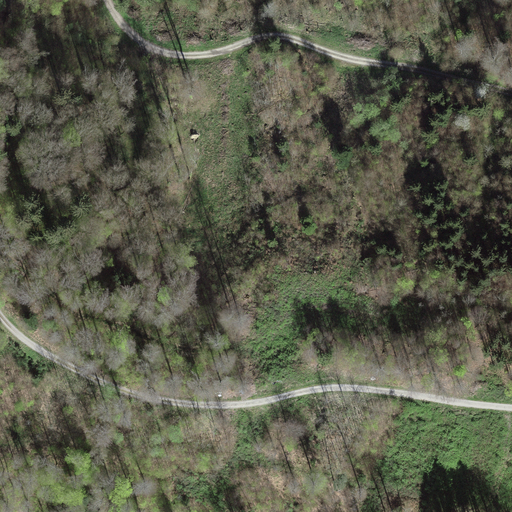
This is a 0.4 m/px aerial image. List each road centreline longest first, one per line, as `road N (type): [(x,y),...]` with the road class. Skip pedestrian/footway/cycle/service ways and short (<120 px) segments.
road 1 (track): [(511,406),(357,387),(185,403),(66,366),(0,315)]
road 2 (track): [(511,92),(280,34),(211,53),(163,52),(129,32),(107,0)]
